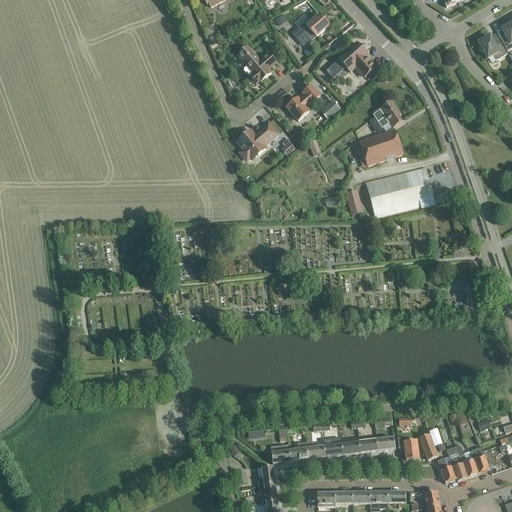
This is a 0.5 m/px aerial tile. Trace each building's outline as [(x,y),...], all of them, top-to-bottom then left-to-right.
[(203,0),(207,6),(208,5),(210,9),(227,0),(203,0)] [(443,0),(446,9),(456,6),(455,4),(463,1),(463,0),(443,0)] [(312,23),(309,20),(291,35),(296,40),(303,34),(310,42),(315,38),(328,27),(319,17),(312,23)] [(282,18),(275,22),(279,28),(286,24),(282,18)] [(511,24),(502,31),(503,32),(497,35),(507,52),(511,49),(511,24)] [(479,44),(488,60),(493,57),(496,62),(507,56),(501,45),(496,48),(490,38),(479,44)] [(357,45),(338,61),(350,74),(356,69),(365,79),(374,70),(365,60),(368,57),(357,45)] [(254,75),(250,78),(256,85),(260,82),(261,84),(270,76),(268,73),(277,65),(269,55),(260,63),(252,54),(253,54),(248,47),(237,56),(242,63),(243,62),(254,75)] [(309,57),(315,52),(312,47),(305,51),(309,57)] [(298,123),(309,113),(304,108),(310,103),(311,105),(320,98),(311,88),(302,95),(305,98),(300,102),(297,100),(287,109),(298,123)] [(333,103),(321,114),(328,121),(340,111),(333,103)] [(380,110),(381,112),(374,117),(383,131),(391,126),(393,130),(402,124),(398,117),(400,115),(392,103),(380,110)] [(261,110),(268,119),(272,116),(265,107),(261,110)] [(264,148),(278,136),(268,125),(259,133),(260,134),(255,138),(251,133),(245,138),(245,137),(237,144),(244,152),(242,153),(242,157),(245,161),(249,161),(251,160),(252,161),(258,157),(266,150),(264,148)] [(367,168),(403,156),(395,132),(359,144),(367,168)] [(287,142),(282,146),(291,155),(295,151),(287,142)] [(316,143),(309,146),(313,158),(321,155),(316,143)] [(375,219),(434,205),(425,170),(366,184),(375,219)] [(351,217),(362,214),(356,193),(345,195),(351,217)] [(336,199),(325,201),(326,207),(337,205),(336,199)] [(463,415),(456,417),(460,427),(467,425),(463,415)] [(384,430),(384,428),(384,422),(374,423),(375,431),(384,430)] [(489,430),(486,422),(477,425),(480,433),(489,430)] [(511,427),(503,430),(505,436),(511,433),(511,427)] [(287,444),(287,435),(286,430),(278,430),(279,444),(287,444)] [(443,442),(446,452),(456,449),(450,430),(444,433),(446,441),(443,442)] [(263,432),(253,433),(254,441),(264,440),(263,432)] [(427,462),(438,458),(429,436),(419,440),(427,462)] [(397,439),(398,450),(404,449),(406,462),(419,460),(417,442),(404,444),(404,438),(397,439)] [(323,442),(323,448),(325,459),(343,457),(341,442),(340,440),(323,442)] [(358,440),(341,442),(343,457),(360,455),(359,444),(358,440)] [(394,440),(376,442),(378,453),(395,451),(394,440)] [(378,453),(376,442),(359,444),(360,455),(378,453)] [(325,459),(323,448),(314,450),(314,444),(306,445),(308,462),(325,459)] [(289,453),(290,464),(308,462),(306,445),(297,446),(298,452),(289,453)] [(236,446),(228,450),(233,458),(240,454),(237,447),(236,446)] [(288,447),(270,450),(272,466),(290,464),(289,453),(288,447)] [(467,480),(462,466),(459,458),(456,449),(446,452),(448,459),(456,482),(457,483),(467,480)] [(482,450),(470,454),(473,462),(478,476),(489,472),(482,450)] [(470,454),(459,458),(462,466),(467,480),(478,476),(473,462),(470,454)] [(448,459),(437,463),(437,464),(443,479),(445,485),(456,482),(448,459)] [(258,488),(275,486),(273,469),(262,470),(257,471),(258,480),(257,480),(258,488)] [(239,486),(247,485),(244,472),(236,474),(239,486)] [(277,503),(275,486),(258,488),(259,497),(265,496),(266,505),(277,503)] [(405,505),(405,494),(387,495),(387,506),(398,505),(398,510),(405,510),(405,505)] [(427,510),(440,508),(437,494),(425,496),(427,510)] [(335,510),(335,506),(335,495),(317,496),(317,510),(335,510)] [(352,506),(352,495),(335,495),(335,506),(352,506)] [(370,506),(370,495),(352,495),(352,506),(370,506)] [(370,506),(369,511),(379,511),(380,511),(388,511),(387,506),(387,495),(370,495),(370,506)] [(266,505),(266,511),(277,511),(277,503),(266,505)]
